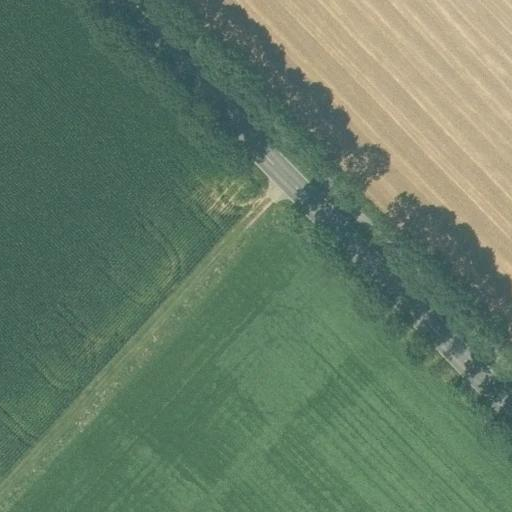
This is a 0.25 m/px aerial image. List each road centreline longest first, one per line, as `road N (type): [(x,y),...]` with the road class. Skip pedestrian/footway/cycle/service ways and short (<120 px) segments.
road 1 (tertiary): [(113,0),(511,410)]
road 2 (track): [(289,181),(0,494)]
